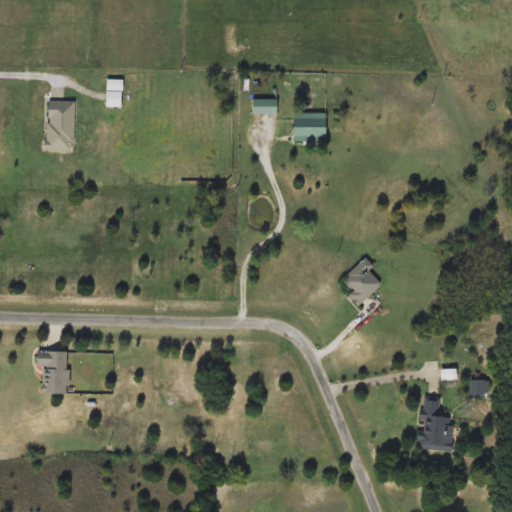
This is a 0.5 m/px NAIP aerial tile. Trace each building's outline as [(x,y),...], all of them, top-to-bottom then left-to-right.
[(122,81),(122,107),(106,107),(106,81),(122,81)] [(75,151),(47,151),(47,102),(75,102),(75,151)] [(327,143),(294,143),(294,115),(327,115),(327,143)] [(370,272),(382,284),(358,307),(348,297),(353,293),(342,282),(366,258),(375,267),(370,272)] [(45,394),(45,367),(36,367),(36,353),(68,354),(67,394),(45,394)] [(484,398),(470,398),(470,382),(484,382),(484,398)] [(441,400),(440,417),(453,418),(451,453),(418,450),(422,398),(441,400)]
